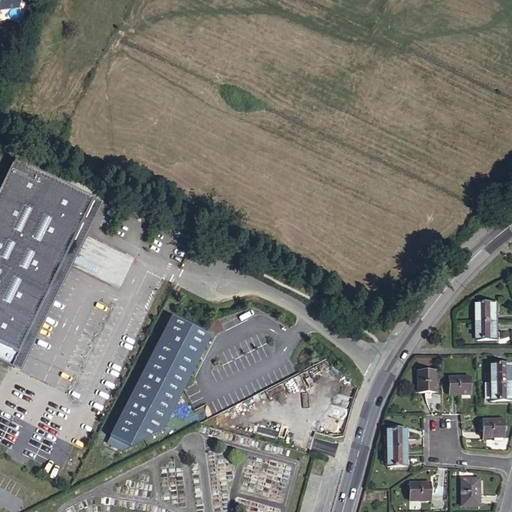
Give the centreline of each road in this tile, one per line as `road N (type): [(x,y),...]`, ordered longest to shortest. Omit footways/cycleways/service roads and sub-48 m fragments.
road 1 (unclassified): [(389,369),(288,301),(217,278)]
road 2 (tertiary): [(488,243),(442,290),(389,369)]
road 3 (tertiary): [(389,369),(342,511)]
